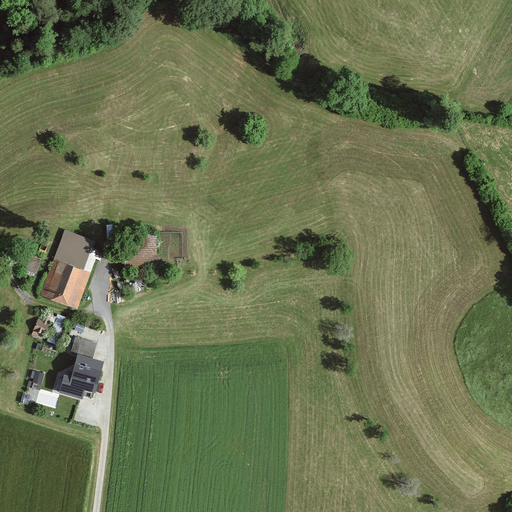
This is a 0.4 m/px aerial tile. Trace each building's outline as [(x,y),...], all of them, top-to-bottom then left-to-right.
[(161,228),(131,229),(132,269),(161,268),(161,228)] [(38,297),(76,310),(96,250),(59,237),(57,244),(42,238),(34,260),(49,265),(38,297)] [(51,316),(40,312),(30,339),(40,343),(51,316)] [(57,344),(66,318),(55,314),(45,340),(57,344)] [(64,387),(93,393),(101,361),(72,354),(64,387)]
